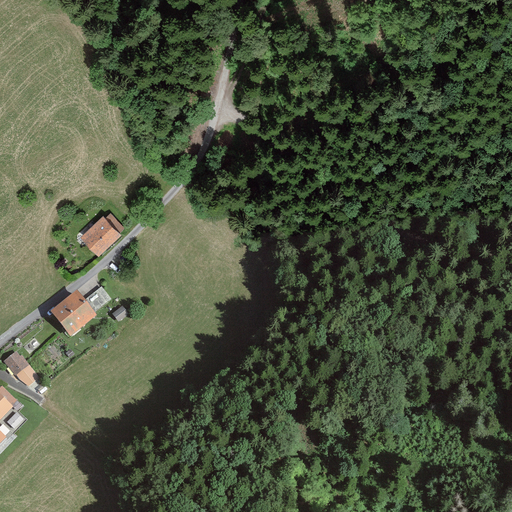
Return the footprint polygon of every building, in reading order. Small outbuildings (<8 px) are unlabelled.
[(123,234),(106,216),(83,238),(100,256),(123,234)] [(102,286),(90,295),(98,306),(110,296),(102,286)] [(76,291),(50,312),(69,337),(96,315),(76,291)] [(130,316),(123,307),(113,315),(120,324),(130,316)] [(19,351),(5,361),(27,389),(41,379),(19,351)] [(0,420),(12,408),(0,395),(0,420)] [(25,420),(17,414),(8,424),(15,431),(25,420)]
